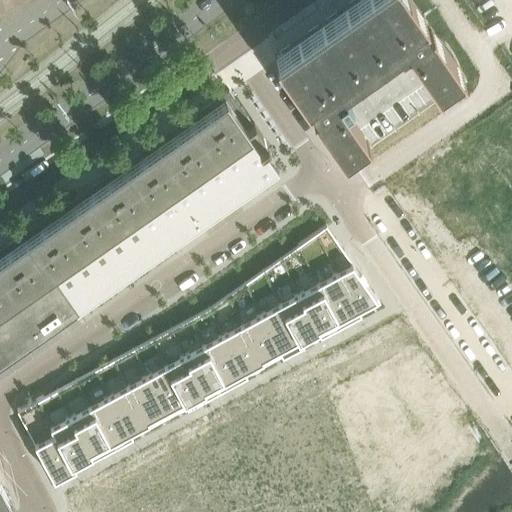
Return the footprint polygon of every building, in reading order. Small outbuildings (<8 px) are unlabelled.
[(429,24),(424,17),(425,17),(412,0),(351,0),(275,54),(274,53),(273,54),(282,68),(305,101),(307,100),(306,99),(307,98),(313,106),(312,107),(311,106),(310,108),(342,154),(343,154),(347,160),(466,77),(461,71),(462,70),(429,24)] [(42,218),(0,247),(0,503),(1,503),(4,501),(6,500),(4,498),(9,495),(8,494),(7,494),(0,480),(0,367),(62,324),(66,321),(72,317),(145,266),(152,261),(179,242),(194,232),(254,190),(262,184),(278,173),(266,154),(260,146),(267,141),(256,135),(254,122),(253,122),(228,88),(42,218)] [(328,226),(326,223),(297,243),(208,306),(53,389),(43,394),(30,401),(44,428),(50,425),(57,421),(56,418),(69,411),(88,401),(107,391),(126,380),(145,370),(164,360),(183,350),(202,339),(221,329),(240,319),(259,309),(278,298),(297,288),(316,278),(335,268),(341,265),(338,261),(347,256),(348,255),(333,234),(328,226)] [(341,265),(335,268),(345,286),(359,311),(379,300),(380,300),(366,280),(367,279),(361,270),(359,271),(351,259),(348,255),(347,256),(338,261),(341,265)] [(335,268),(316,278),(326,296),(340,322),(359,311),(345,286),(335,268)] [(316,278),(297,288),(307,306),(321,332),(340,322),(326,296),(316,278)] [(297,288),(278,298),(288,317),(302,342),(321,332),(307,306),(297,288)] [(278,298),(259,309),(269,327),(283,352),(302,342),(288,317),(278,298)] [(259,309),(240,319),(250,337),(264,362),(283,352),(269,327),(259,309)] [(240,319),(221,329),(231,347),(245,373),(264,362),(250,337),(240,319)] [(221,329),(202,339),(212,358),(226,383),(231,380),(232,381),(241,376),(241,375),(245,373),(231,347),(221,329)] [(202,339),(183,350),(193,368),(207,393),(226,383),(212,358),(202,339)] [(183,350),(164,360),(174,378),(188,403),(207,393),(193,368),(183,350)] [(164,360),(145,370),(155,388),(169,414),(188,403),(174,378),(164,360)] [(145,370),(126,380),(136,399),(150,424),(169,414),(155,388),(145,370)] [(126,380),(107,391),(117,409),(131,434),(150,424),(136,399),(126,380)] [(107,391),(88,401),(98,419),(112,444),(131,434),(117,409),(107,391)] [(21,406),(17,409),(31,435),(44,428),(30,401),(21,406)] [(88,401),(69,411),(79,429),(93,455),(112,444),(98,419),(88,401)] [(57,421),(50,425),(53,430),(54,429),(74,465),(93,455),(79,429),(69,411),(56,418),(57,421)] [(53,430),(34,440),(44,458),(42,459),(47,469),(49,468),(53,476),(74,465),(54,429),(53,430)]
